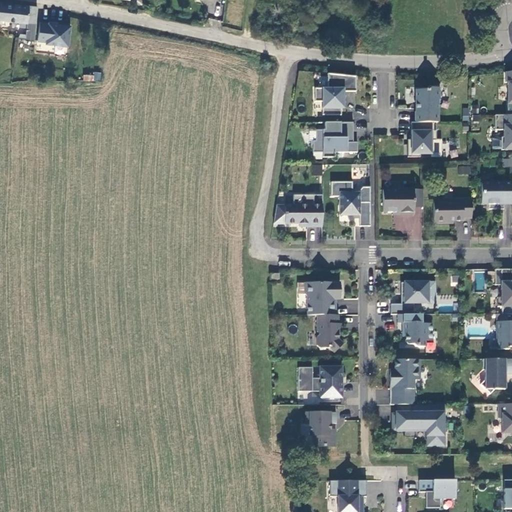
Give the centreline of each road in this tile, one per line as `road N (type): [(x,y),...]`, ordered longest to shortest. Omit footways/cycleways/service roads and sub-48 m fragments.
road 1 (residential): [(366,255),(267,255),(255,237),(286,51)]
road 2 (unclassified): [(286,51),(33,0)]
road 3 (unclassified): [(510,53),(411,64),(286,51)]
road 4 (residential): [(369,457),(366,255)]
road 5 (residential): [(511,254),(366,255)]
